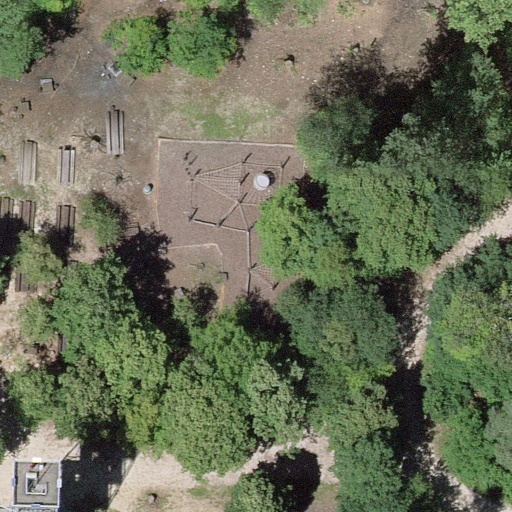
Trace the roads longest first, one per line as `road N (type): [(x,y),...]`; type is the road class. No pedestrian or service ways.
road 1 (track): [(428,481),(268,453),(112,461)]
road 2 (track): [(511,213),(475,242),(395,355)]
road 3 (track): [(395,355),(324,418),(268,453)]
road 4 (track): [(395,355),(428,481)]
